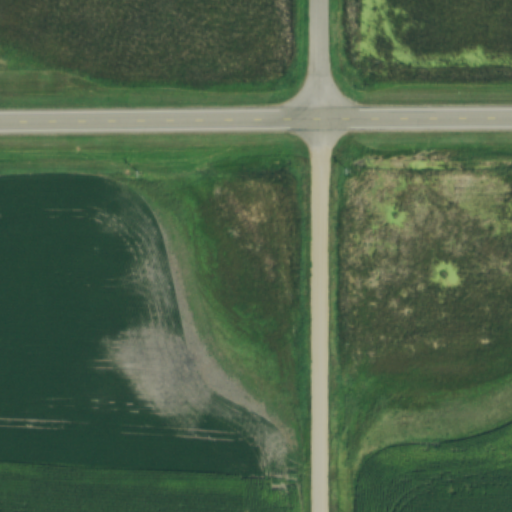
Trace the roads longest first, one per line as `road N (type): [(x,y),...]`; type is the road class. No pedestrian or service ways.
road 1 (secondary): [(0,129),(511,124)]
road 2 (residential): [(321,511),(318,125)]
road 3 (tertiary): [(318,125),(318,0)]
